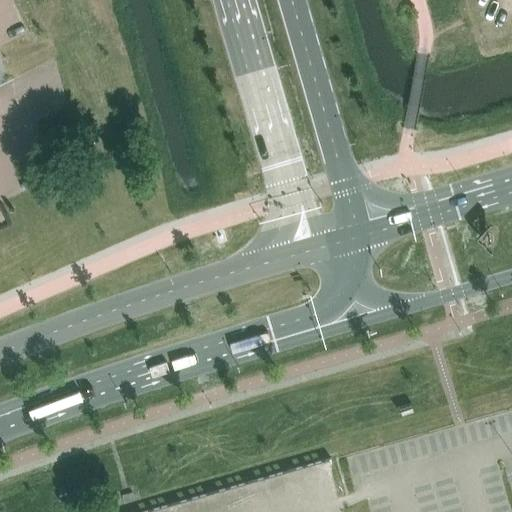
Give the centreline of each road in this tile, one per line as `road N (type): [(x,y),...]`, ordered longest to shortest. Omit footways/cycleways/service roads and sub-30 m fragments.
road 1 (primary): [(0,424),(271,334)]
road 2 (primary): [(255,266),(0,353)]
road 3 (unknown): [(0,34),(30,140),(19,192),(0,207)]
road 4 (primary): [(233,0),(281,164)]
road 5 (primary): [(337,159),(290,0)]
road 6 (secondary): [(271,334),(310,336),(417,304)]
road 7 (primary): [(454,203),(382,198),(337,159)]
